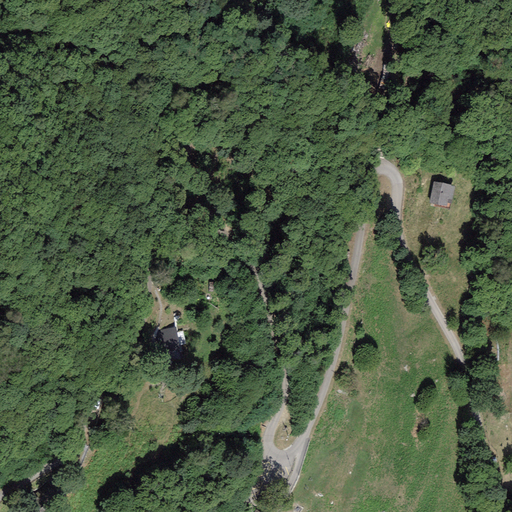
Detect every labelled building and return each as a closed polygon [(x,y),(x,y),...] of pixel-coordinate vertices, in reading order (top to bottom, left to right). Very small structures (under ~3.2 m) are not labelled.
[(451,189),(433,184),(429,206),(446,210),(451,189)] [(176,333),(175,329),(158,332),(156,338),(159,356),(179,353),(178,346),(184,345),(182,332),(176,333)] [(174,361),(155,360),(155,375),(173,376),(174,361)] [(54,478),(34,496),(39,502),(48,494),(49,495),(53,492),(56,496),(64,489),(54,478)] [(34,496),(33,495),(23,504),(29,511),(39,511),(44,508),(39,502),(34,496)]
